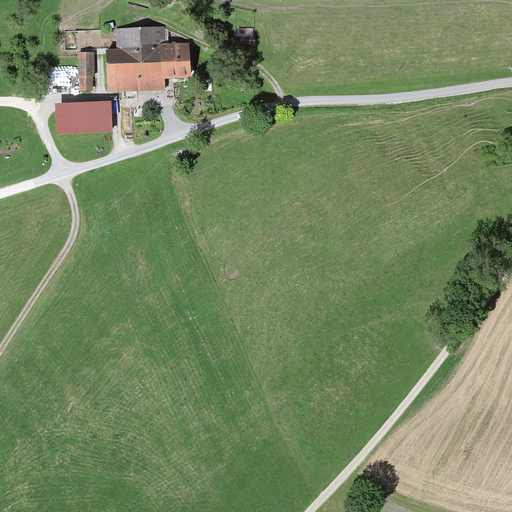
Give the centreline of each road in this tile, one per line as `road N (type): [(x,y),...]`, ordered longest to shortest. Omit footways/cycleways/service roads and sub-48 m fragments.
road 1 (track): [(0,193),(283,102),(511,81)]
road 2 (track): [(511,262),(305,511)]
road 3 (track): [(0,349),(70,241),(73,208),(60,173)]
